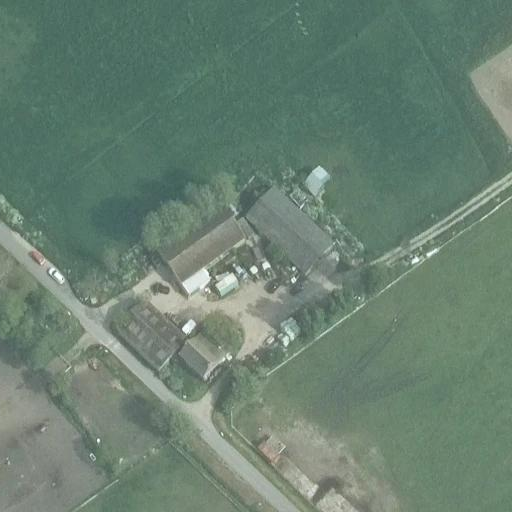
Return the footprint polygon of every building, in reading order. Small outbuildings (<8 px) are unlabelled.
[(318,167),(303,186),(317,196),(331,178),(318,167)] [(333,247),(274,192),(246,221),(305,277),(333,247)] [(222,210),(219,212),(159,255),(182,288),(203,273),(246,243),(222,210)] [(203,273),(182,288),(189,297),(210,282),(203,273)] [(118,335),(158,374),(187,345),(146,305),(118,335)] [(270,338),(281,350),(302,331),(292,319),(270,338)] [(180,360),(203,383),(232,353),(208,330),(180,360)]
